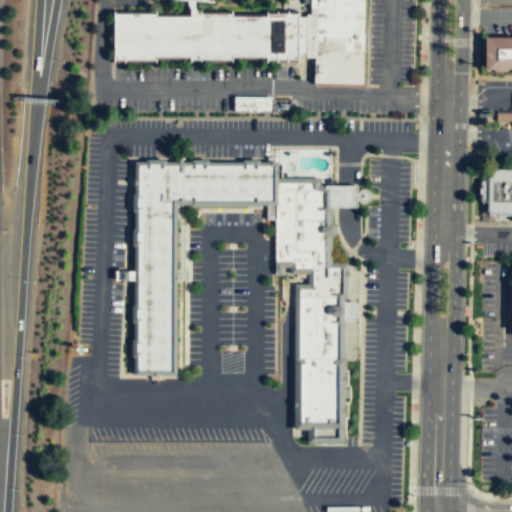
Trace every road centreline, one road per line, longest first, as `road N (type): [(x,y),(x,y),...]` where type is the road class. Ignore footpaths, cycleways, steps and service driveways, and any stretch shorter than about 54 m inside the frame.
road 1 (motorway): [(6,511),(32,128),(55,0)]
road 2 (secondary): [(436,511),(440,329)]
road 3 (secondary): [(442,246),(447,72)]
